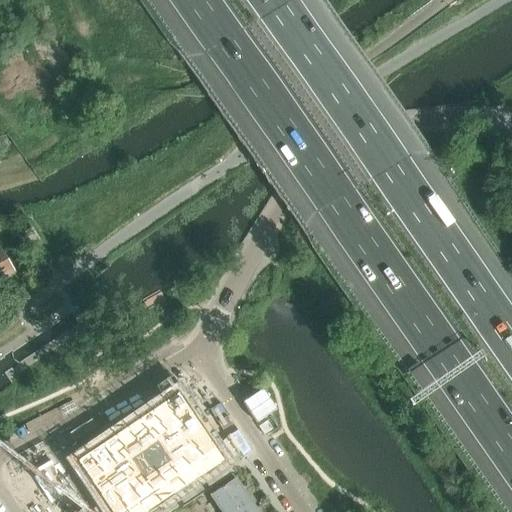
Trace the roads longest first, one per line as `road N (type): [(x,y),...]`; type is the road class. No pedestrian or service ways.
road 1 (motorway): [(194,0),(511,449)]
road 2 (unclassified): [(196,355),(289,197),(339,153),(401,121),(511,115)]
road 3 (motorway): [(511,341),(272,0)]
road 4 (residential): [(0,456),(196,355)]
road 5 (residential): [(302,511),(196,355)]
